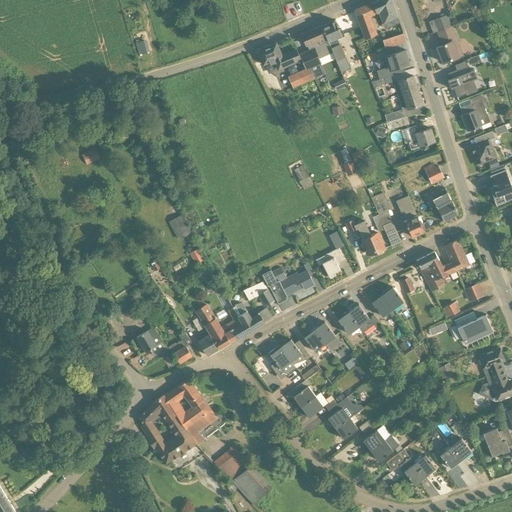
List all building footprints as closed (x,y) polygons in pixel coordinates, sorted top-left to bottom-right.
[(355,11),(366,39),(378,34),(377,32),(375,33),(369,16),(379,12),(383,23),(386,29),(400,23),(392,0),(378,0),(354,11),(355,11)] [(447,15),(433,20),(437,31),(451,26),(447,15)] [(328,43),(332,53),(340,73),(351,69),(346,57),(344,58),(339,44),(346,41),(341,29),(339,30),(335,20),(321,26),(328,43)] [(300,60),(305,70),(310,68),(314,78),(324,74),(320,64),(321,63),(319,58),(332,53),(328,43),(321,26),(301,35),(306,45),(309,51),(299,55),(298,55),(300,60)] [(462,55),(451,26),(437,31),(437,32),(438,32),(440,37),(443,45),(437,47),(443,63),(462,55)] [(403,33),(383,40),(385,49),(406,42),(403,33)] [(149,51),(146,39),(137,41),(141,53),(149,51)] [(278,70),(300,60),(298,55),(299,55),(296,50),(281,56),(276,43),(257,50),(263,65),(270,62),(271,64),(275,62),(278,70)] [(405,50),(385,57),(388,67),(377,71),(379,79),(394,75),(405,72),(403,66),(409,64),(408,59),(409,58),(407,51),(405,51),(405,50)] [(466,60),(468,66),(480,61),(478,55),(466,60)] [(472,91),(468,82),(477,78),(474,70),(470,72),(468,66),(448,74),(452,84),(449,85),(451,89),(453,88),(457,97),(472,91)] [(310,68),(305,70),(288,77),(293,88),(314,78),(310,68)] [(394,84),(398,97),(418,90),(413,76),(399,80),(396,81),(394,75),(379,79),(371,82),(373,88),(391,82),(392,85),(394,84)] [(418,90),(398,97),(402,109),(401,109),(402,111),(385,117),(387,122),(407,116),(405,110),(408,109),(422,104),(418,90)] [(468,100),(470,105),(462,108),(465,114),(461,115),(467,132),(490,123),(484,108),(488,105),(485,98),(480,95),(468,100)] [(342,114),(341,106),(332,107),(333,115),(342,114)] [(407,116),(387,122),(389,130),(409,124),(407,116)] [(404,129),(411,150),(434,142),(430,128),(418,132),(415,126),(404,129)] [(383,139),(386,129),(378,127),(375,136),(383,139)] [(488,160),(488,161),(496,158),(489,140),(494,138),(492,132),(483,135),(486,141),(470,147),(473,154),(472,155),(474,160),(475,160),(477,164),(488,160)] [(83,155),(86,164),(99,159),(95,150),(83,155)] [(362,157),(359,150),(351,154),(354,161),(353,161),(355,165),(361,162),(359,159),(362,157)] [(443,177),(438,166),(435,168),(433,164),(424,169),(431,183),(443,177)] [(313,185),(303,165),(293,170),(303,190),(313,185)] [(349,167),(345,169),(351,178),(357,175),(354,170),(352,171),(349,167)] [(495,185),(489,187),(496,206),(511,199),(511,191),(511,190),(511,187),(505,170),(490,176),(490,178),(492,177),(494,183),(495,182),(496,184),(495,184),(495,185)] [(161,181),(165,190),(170,188),(166,180),(161,181)] [(430,195),(444,221),(458,214),(445,188),(430,195)] [(396,201),(411,237),(424,231),(408,196),(396,201)] [(400,242),(387,211),(372,217),(379,231),(384,229),(392,246),(400,242)] [(192,233),(183,214),(168,221),(178,240),(192,233)] [(376,233),(370,235),(364,221),(354,225),(352,220),(346,223),(350,232),(358,229),(370,255),(384,249),(376,233)] [(422,224),(425,231),(431,228),(428,221),(422,224)] [(336,248),(344,244),(338,230),(330,234),(336,248)] [(434,251),(416,261),(432,291),(444,285),(440,277),(468,264),(457,239),(445,246),(452,261),(442,266),(434,251)] [(316,260),(319,266),(322,264),(329,276),(340,270),(337,264),(345,260),(339,248),(316,260)] [(189,253),(195,265),(197,264),(203,261),(198,249),(189,253)] [(307,271),(311,269),(308,263),(303,265),(306,271),(298,275),(296,272),(286,278),(280,267),(271,272),(270,271),(261,276),(275,299),(285,293),(291,290),(293,292),(299,289),(298,287),(302,285),(304,289),(313,284),(307,271)] [(160,268),(157,264),(155,265),(153,267),(152,267),(155,272),(160,268)] [(402,284),(407,295),(413,292),(408,281),(402,284)] [(243,291),(248,300),(259,294),(266,305),(274,300),(263,282),(243,291)] [(465,289),(468,295),(479,290),(476,284),(465,289)] [(392,288),(383,295),(393,309),(403,301),(392,287),(392,288)] [(142,312),(152,328),(154,327),(163,321),(153,306),(149,308),(145,301),(148,299),(142,289),(132,295),(135,300),(127,305),(135,317),(142,312)] [(479,290),(468,295),(471,302),(482,296),(479,290)] [(222,303),(229,300),(226,294),(220,297),(222,303)] [(393,309),(383,295),(373,303),(372,302),(382,316),(393,309)] [(444,308),(449,317),(461,311),(457,301),(444,308)] [(233,307),(229,310),(229,311),(231,309),(239,323),(230,328),(235,339),(271,317),(265,307),(249,317),(246,312),(247,311),(242,302),(234,305),(235,307),(233,308),(233,307)] [(229,311),(229,310),(227,311),(233,320),(221,327),(215,319),(216,318),(207,304),(194,312),(200,321),(202,320),(219,348),(235,339),(230,328),(239,323),(231,309),(229,311)] [(359,305),(349,313),(359,326),(358,326),(362,332),(373,324),(369,318),(358,304),(358,305),(359,305)] [(394,330),(402,324),(392,312),(384,318),(394,330)] [(450,328),(451,328),(456,326),(464,343),(492,330),(486,316),(486,315),(477,319),(473,321),(470,314),(474,313),(473,312),(454,320),(456,325),(450,328)] [(359,326),(349,313),(339,320),(338,319),(338,320),(348,334),(358,326),(359,326)] [(198,332),(204,328),(199,321),(198,322),(196,319),(192,321),(198,332)] [(325,323),(315,330),(325,344),(335,336),(325,322),(324,322),(325,323)] [(439,332),(436,326),(428,329),(431,336),(439,332)] [(145,352),(150,349),(154,357),(167,350),(166,349),(167,349),(162,340),(154,327),(152,328),(137,337),(145,352)] [(325,344),(315,330),(305,337),(304,337),(315,351),(325,344)] [(191,343),(184,332),(178,335),(181,340),(170,347),(180,363),(192,355),(186,346),(191,343)] [(218,349),(209,335),(204,338),(201,332),(195,336),(207,356),(218,349)] [(424,338),(420,333),(416,336),(420,341),(424,338)] [(291,340),(281,348),(296,367),(310,356),(298,340),(294,344),(291,339),(290,340),(291,340)] [(408,348),(403,341),(398,345),(403,352),(408,348)] [(338,355),(344,362),(352,354),(345,347),(338,355)] [(483,369),(486,376),(503,369),(501,362),(505,361),(499,347),(480,355),(485,368),(483,369)] [(280,369),(275,372),(280,379),(296,367),(281,348),(276,351),(275,349),(269,353),(275,362),(280,369)] [(356,356),(345,361),(347,367),(358,363),(356,356)] [(360,373),(366,368),(363,364),(356,368),(360,373)] [(450,364),(444,366),(439,368),(443,378),(446,377),(454,373),(450,364)] [(503,369),(486,376),(488,383),(482,385),(478,395),(492,401),(493,398),(496,396),(498,401),(511,395),(511,379),(508,381),(503,369)] [(198,431),(216,417),(188,379),(187,379),(164,395),(195,443),(197,445),(205,440),(198,431)] [(294,397),(302,407),(315,396),(308,387),(311,384),(307,379),(304,381),(295,388),(299,393),(293,397),(294,397)] [(358,395),(366,389),(363,385),(355,391),(358,395)] [(338,403),(345,398),(342,393),(335,398),(338,403)] [(149,439),(154,447),(155,447),(166,463),(195,443),(164,395),(156,400),(152,402),(153,402),(138,417),(143,425),(141,426),(150,439),(149,439)] [(315,396),(302,407),(309,416),(308,417),(309,417),(323,407),(315,396)] [(329,418),(336,428),(350,418),(363,409),(360,405),(351,404),(346,397),(345,398),(338,403),(337,404),(328,410),(332,415),(328,418),(328,419),(329,418)] [(337,404),(333,399),(328,403),(325,405),(328,410),(337,404)] [(448,408),(443,400),(434,407),(440,415),(448,408)] [(350,418),(336,428),(344,438),(343,439),(357,428),(350,418)] [(367,421),(358,427),(362,433),(371,426),(367,421)] [(364,440),(371,450),(390,435),(382,425),(377,429),(363,440),(363,441),(364,440)] [(492,456),(490,457),(499,454),(498,453),(502,452),(502,453),(509,451),(508,447),(511,444),(511,439),(508,428),(498,432),(497,428),(483,434),(492,456)] [(390,435),(371,450),(379,460),(378,460),(378,461),(394,448),(398,445),(390,435)] [(461,438),(450,446),(461,459),(472,450),(472,449),(471,450),(461,438)] [(230,449),(225,453),(242,473),(252,466),(253,465),(234,444),(229,448),(230,449)] [(398,453),(403,449),(399,444),(398,445),(394,448),(398,453)] [(461,459),(450,446),(440,455),(449,467),(449,468),(461,459)] [(425,476),(414,463),(403,449),(398,453),(386,463),(393,471),(404,462),(408,468),(404,471),(413,484),(413,485),(425,476)] [(425,455),(414,463),(425,476),(436,467),(436,466),(435,467),(425,455)] [(0,511),(16,511),(0,482),(0,511)]
